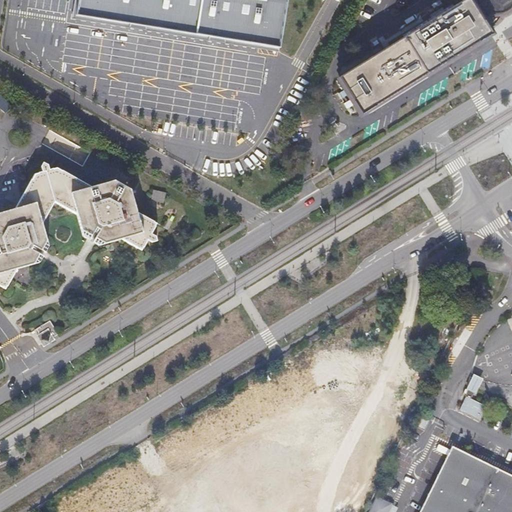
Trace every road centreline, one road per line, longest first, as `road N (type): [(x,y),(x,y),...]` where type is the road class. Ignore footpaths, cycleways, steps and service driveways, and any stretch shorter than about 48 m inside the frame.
road 1 (secondary): [(0,503),(394,257)]
road 2 (secondary): [(275,225),(0,397)]
road 3 (unclassified): [(275,225),(0,65)]
road 4 (secondary): [(431,131),(275,225)]
